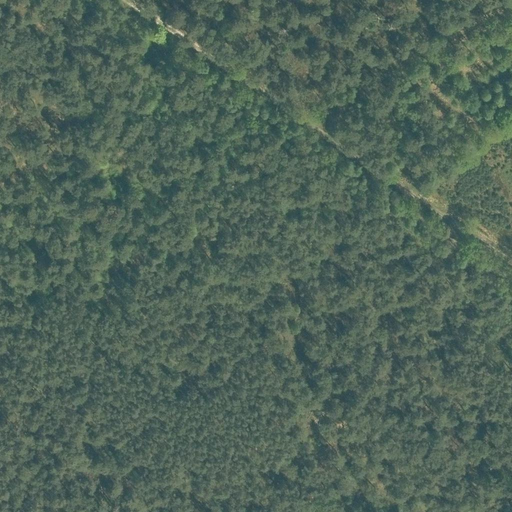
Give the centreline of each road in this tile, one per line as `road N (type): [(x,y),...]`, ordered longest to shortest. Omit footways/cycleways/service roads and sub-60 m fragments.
road 1 (track): [(511,261),(309,125)]
road 2 (track): [(309,125),(511,9)]
